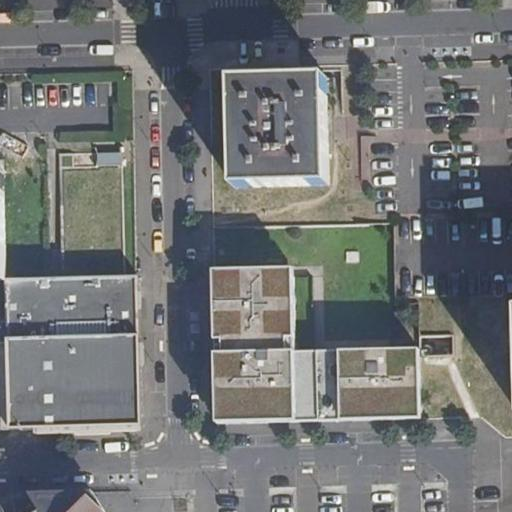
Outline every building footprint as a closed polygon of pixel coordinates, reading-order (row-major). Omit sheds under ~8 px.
[(236,190),(236,189),(327,189),(327,83),(231,83),(232,190),(236,190)] [(116,166),(117,152),(93,151),(92,165),(116,166)] [(293,277),(214,279),(219,425),(421,419),(420,350),(295,353),(293,277)] [(141,318),(140,278),(2,283),(8,432),(83,429),(134,427),(145,427),(143,370),(141,318)] [(454,301),(415,302),(417,338),(455,337),(454,301)] [(100,511),(99,510),(90,493),(6,496),(11,511),(100,511)]
